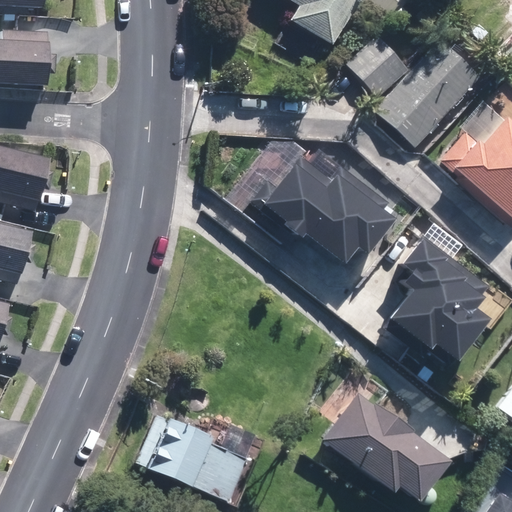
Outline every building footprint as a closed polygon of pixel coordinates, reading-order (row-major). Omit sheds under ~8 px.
[(292,0),(297,3),(273,38),(314,65),(358,0),(292,0)] [(0,80),(47,82),(48,28),(0,26),(0,80)] [(379,95),(408,64),(376,33),(347,64),(379,95)] [(416,144),(481,73),(441,36),(375,107),(416,144)] [(511,213),(511,101),(503,94),(493,106),(485,100),(440,152),(511,213)] [(0,205),(33,214),(48,157),(0,144),(0,205)] [(390,198),(341,162),(331,176),(296,150),(259,199),(343,262),(358,242),(369,250),(398,212),(386,204),(390,198)] [(0,284),(11,287),(26,230),(0,222),(0,284)] [(491,285),(426,232),(402,261),(411,268),(403,279),(412,287),(390,314),(428,344),(435,336),(457,354),(483,323),(490,329),(511,302),(491,285)] [(511,382),(497,403),(511,414),(511,382)] [(323,440),(396,487),(400,480),(421,494),(449,451),(356,390),(323,440)] [(158,406),(136,465),(230,501),(249,452),(208,437),(212,427),(158,406)] [(511,511),(511,498),(498,489),(482,511),(511,511)]
